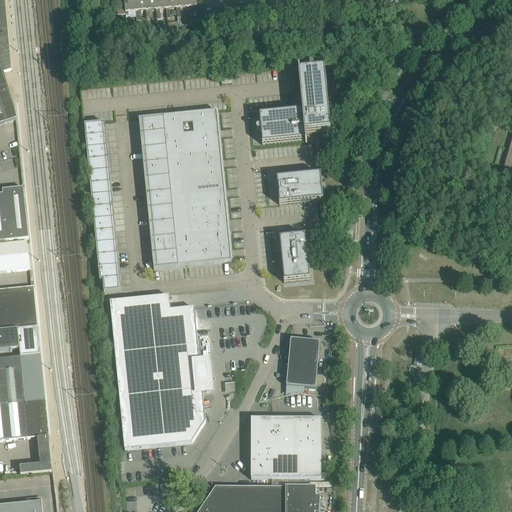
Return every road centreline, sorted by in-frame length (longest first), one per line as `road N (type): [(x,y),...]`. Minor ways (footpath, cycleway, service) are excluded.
road 1 (unclassified): [(254,279),(141,286),(119,103),(236,92)]
road 2 (secondary): [(374,212),(375,166),(402,89),(425,59),(509,0)]
road 3 (unclassified): [(176,511),(244,408),(288,316)]
road 4 (unclassified): [(405,511),(432,317)]
road 5 (unclassified): [(254,279),(236,92)]
